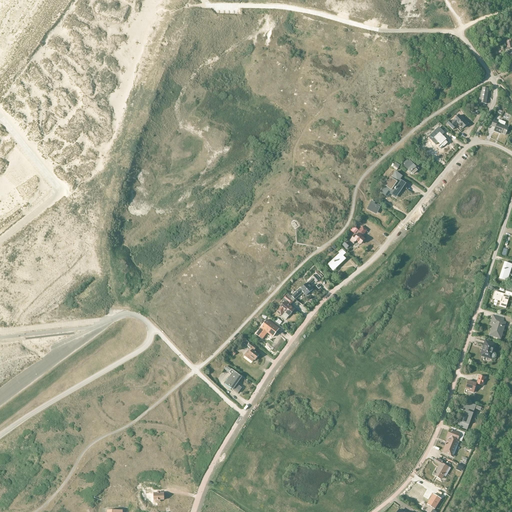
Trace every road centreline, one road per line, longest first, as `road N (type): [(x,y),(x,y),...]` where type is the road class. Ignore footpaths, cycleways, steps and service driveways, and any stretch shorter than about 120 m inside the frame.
road 1 (residential): [(242,413),(327,296),(373,259),(473,141)]
road 2 (residential): [(376,511),(431,448),(511,203)]
